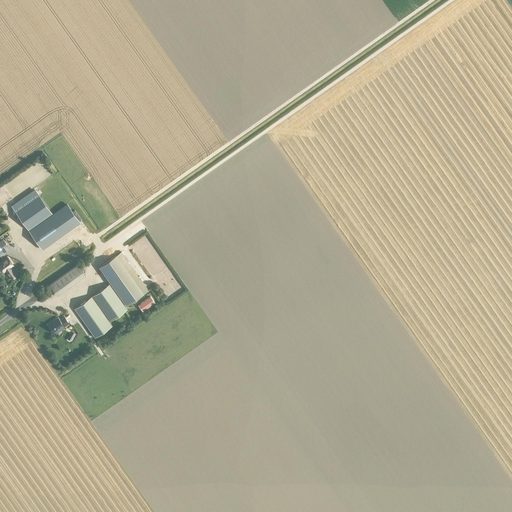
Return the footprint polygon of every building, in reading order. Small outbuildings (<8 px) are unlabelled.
[(9,190),(0,196),(0,201),(11,193),(9,190)] [(51,213),(38,195),(16,211),(28,229),(51,213)] [(79,222),(67,204),(29,231),(42,248),(79,222)] [(143,294),(116,255),(99,267),(127,306),(143,294)] [(13,264),(8,257),(0,263),(0,267),(3,272),(6,270),(8,273),(7,273),(11,279),(17,275),(10,266),(13,264)] [(85,275),(78,265),(49,285),(57,296),(85,275)] [(110,284),(93,296),(110,320),(127,308),(110,284)] [(92,297),(75,309),(95,337),(111,325),(92,297)] [(151,297),(142,303),(146,309),(155,302),(151,297)] [(48,326),(53,333),(64,326),(64,327),(69,323),(64,316),(60,320),(58,317),(54,320),(54,321),(48,326)]
